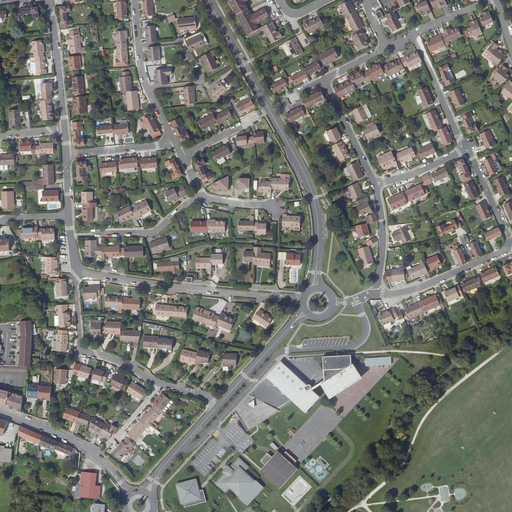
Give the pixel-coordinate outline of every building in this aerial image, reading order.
[(153,16),(151,0),(141,0),(143,8),(144,8),(144,11),(143,11),(144,17),(153,16)] [(228,0),(237,14),(248,8),(244,2),(247,0),(228,0)] [(396,0),(382,8),(385,14),(393,10),(399,7),(396,0)] [(423,12),(429,9),(425,0),(418,0),(414,2),(414,3),(418,11),(422,10),(423,12)] [(127,10),(126,1),(116,1),(118,19),(127,18),(127,12),(126,12),(126,10),(127,10)] [(346,16),(356,11),(354,7),(352,8),(348,1),(347,1),(341,4),(340,5),(346,16)] [(64,6),(59,7),(62,26),(71,25),(71,21),(67,21),(66,12),(70,11),(69,6),(64,6)] [(39,17),(38,8),(20,9),(20,12),(16,12),(17,22),(21,21),(21,19),(24,19),(24,15),(33,14),(33,18),(39,17)] [(248,8),(237,14),(248,35),(249,34),(253,32),(258,29),(259,29),(257,24),(270,17),(265,8),(251,15),(248,8)] [(381,17),(384,16),(380,10),(375,12),(379,19),(381,17)] [(393,10),(385,14),(386,15),(388,19),(387,20),(393,31),(402,26),(393,10)] [(355,31),(365,26),(356,11),(346,16),(355,31)] [(490,13),(485,15),(486,17),(484,17),(484,18),(480,20),(484,29),(494,25),(490,13)] [(189,28),(189,29),(197,28),(195,18),(177,20),(178,30),(187,29),(187,28),(189,28)] [(322,30),(326,28),(325,27),(320,18),(312,22),(305,26),(306,28),(308,32),(309,33),(321,27),(322,30)] [(274,24),(272,21),(262,27),(263,28),(271,44),(283,37),(280,31),(277,33),(275,29),(273,25),(274,24)] [(482,33),(477,21),(472,23),(473,25),(471,26),(472,27),(467,29),(471,37),(482,33)] [(147,43),(156,42),(155,25),(154,22),(150,23),(151,25),(145,26),(146,39),(147,43)] [(445,33),(440,35),(444,44),(449,42),(448,41),(461,36),(458,27),(450,30),(449,28),(444,30),(445,33)] [(365,37),(366,36),(363,30),(353,36),(359,49),(368,44),(366,40),(365,37)] [(123,31),(124,31),(115,31),(116,45),(125,44),(125,39),(123,39),(123,31)] [(70,44),(71,54),(81,53),(81,49),(79,35),(67,36),(67,42),(70,42),(70,44)] [(444,44),(440,35),(433,38),(434,39),(426,42),(430,52),(445,46),(444,44)] [(186,42),(191,52),(205,45),(201,36),(186,42)] [(296,36),(287,42),(296,57),(305,52),(298,40),(299,40),(296,36)] [(33,42),(34,58),(35,58),(43,57),(43,53),(42,45),(42,41),(33,42)] [(491,65),(494,68),(502,58),(498,55),(496,53),(493,51),(495,48),(490,44),(481,57),(487,62),(487,63),(491,66),(491,65)] [(160,60),(158,46),(147,48),(148,52),(149,51),(150,61),(160,60)] [(117,49),(116,49),(117,63),(128,62),(126,48),(117,49)] [(319,57),(324,67),(330,63),(330,62),(333,60),(338,58),(334,49),(319,57)] [(188,59),(189,62),(195,59),(191,52),(185,54),(188,59)] [(217,69),(210,52),(201,56),(208,73),(217,69)] [(410,67),(421,61),(417,53),(406,59),(405,57),(400,60),(403,67),(409,64),(410,67)] [(80,69),(79,56),(68,57),(69,62),(70,62),(71,70),(80,69)] [(43,57),(35,58),(37,75),(47,74),(45,57),(43,57)] [(404,68),(403,67),(400,60),(396,62),(396,61),(384,66),(389,76),(404,68)] [(318,62),(303,69),(304,70),(307,76),(312,73),(312,72),(313,71),(314,72),(321,68),(318,62)] [(369,70),(366,72),(370,80),(384,73),(379,63),(368,68),(369,70)] [(450,69),(448,64),(439,68),(447,85),(456,81),(454,77),(450,79),(447,71),(450,69)] [(497,68),(492,74),(503,83),(508,77),(505,74),(506,73),(504,72),(507,69),(501,65),(498,69),(497,68)] [(155,85),(167,84),(166,69),(155,71),(156,81),(155,81),(155,85)] [(303,80),(308,77),(307,76),(304,70),(290,78),(294,85),(301,81),(300,80),(302,79),(303,80)] [(351,78),(354,85),(365,80),(366,82),(370,80),(366,72),(362,73),(361,71),(350,76),(351,78)] [(74,95),(75,95),(84,94),(82,77),(72,78),(74,95)] [(119,78),(121,93),(126,92),(131,91),(130,77),(121,78),(119,78)] [(334,87),(339,97),(356,88),(354,85),(351,78),(344,82),(345,84),(341,86),(340,84),(339,84),(334,87)] [(284,79),(269,86),(273,93),(280,89),(280,88),(282,87),(282,88),(287,86),(284,79)] [(502,91),(511,98),(511,97),(511,82),(509,81),(502,91)] [(227,90),(219,82),(208,92),(215,100),(217,101),(220,98),(219,97),(227,90)] [(50,83),(41,84),(42,101),(50,100),(52,100),(51,90),(49,90),(49,84),(50,84),(50,83)] [(194,90),(194,86),(183,87),(183,92),(185,104),(186,104),(186,106),(190,105),(190,104),(194,103),(195,103),(195,100),(193,100),(193,95),(194,95),(194,90)] [(427,93),(428,92),(426,87),(417,91),(424,107),(433,103),(429,94),(428,95),(427,93)] [(455,102),(454,102),(457,107),(465,104),(458,88),(450,92),(453,100),(455,100),(455,102)] [(313,94),(301,100),(305,108),(324,99),(320,90),(315,93),(316,94),(313,95),(313,94)] [(136,101),(135,91),(131,91),(126,92),(128,110),(139,109),(138,101),(136,101)] [(75,97),(73,98),(74,110),(73,110),(74,115),(86,114),(86,109),(87,108),(85,96),(84,96),(75,97)] [(246,108),(254,104),(250,98),(236,105),(240,112),(245,109),(244,108),(246,108)] [(50,100),(42,101),(41,101),(41,103),(42,118),(42,121),(52,120),(50,100)] [(365,104),(362,105),(368,118),(371,116),(365,104)] [(362,105),(351,110),(358,123),(368,118),(362,105)] [(290,111),(284,113),(289,122),(304,114),(300,106),(292,110),(293,111),(290,112),(290,111)] [(218,123),(219,125),(226,121),(226,120),(227,119),(228,120),(233,117),(232,117),(229,109),(214,117),(218,123)] [(19,110),(9,111),(10,126),(20,125),(19,110)] [(437,130),(442,128),(437,117),(436,117),(435,115),(437,115),(435,110),(426,113),(426,114),(429,121),(434,132),(437,130)] [(470,113),(462,116),(461,117),(464,123),(465,126),(469,134),(478,130),(476,124),(472,126),(468,118),(472,116),(470,112),(470,113)] [(210,127),(218,123),(214,117),(213,114),(198,122),(203,131),(208,128),(207,127),(209,126),(210,127)] [(146,116),(142,117),(151,135),(159,131),(151,116),(147,118),(146,116)] [(173,126),(181,143),(190,138),(187,133),(184,135),(180,127),(183,125),(181,121),(180,118),(171,123),(173,126)] [(113,133),(113,135),(118,135),(118,134),(121,133),(121,134),(128,134),(128,132),(128,126),(128,124),(112,126),(113,133)] [(375,124),(363,130),(367,139),(380,133),(375,124)] [(113,133),(112,126),(97,127),(97,135),(106,134),(105,133),(107,133),(107,134),(113,133)] [(448,131),(446,126),(442,128),(437,130),(444,145),(452,141),(449,133),(448,134),(447,132),(448,131)] [(82,127),(72,128),(74,146),(84,146),(83,140),(79,140),(79,131),(83,131),(82,127)] [(326,132),(331,141),(340,137),(336,127),(326,132)] [(484,140),(483,141),(487,148),(495,145),(489,130),(480,134),(482,139),(484,139),(484,140)] [(244,138),(244,136),(236,137),(237,145),(254,143),(253,137),(246,137),(244,138)] [(331,141),(333,145),(341,141),(342,140),(340,137),(331,141)] [(35,147),(35,146),(32,146),(32,141),(20,141),(20,151),(32,151),(32,153),(36,153),(35,147)] [(333,145),(332,145),(340,161),(344,158),(350,156),(344,144),(342,144),(341,141),(333,145)] [(36,153),(36,155),(54,154),(54,144),(40,144),(40,146),(35,147),(36,153)] [(432,144),(417,150),(421,159),(436,152),(432,144)] [(219,149),(211,153),(215,161),(231,153),(226,145),(221,147),(222,149),(220,150),(219,149)] [(397,155),(400,160),(401,162),(412,157),(408,147),(396,153),(397,155)] [(396,163),(391,151),(377,158),(383,169),(396,163)] [(14,164),(14,154),(0,155),(0,170),(1,170),(5,170),(7,170),(8,169),(8,167),(7,167),(7,164),(14,164)] [(137,167),(136,158),(128,159),(128,160),(125,160),(125,159),(119,160),(120,169),(137,167)] [(142,169),(157,167),(156,158),(151,158),(152,160),(149,160),(149,158),(141,159),(142,169)] [(182,175),(173,158),(164,162),(167,166),(170,164),(174,172),(170,174),(173,179),(182,175)] [(203,158),(193,163),(202,180),(211,175),(209,171),(205,173),(201,166),(205,164),(203,158)] [(471,176),(463,158),(454,162),(457,168),(460,166),(464,174),(460,176),(462,180),(471,176)] [(492,161),(491,158),(484,161),(487,166),(488,165),(489,167),(487,168),(491,175),(498,172),(497,172),(493,162),(492,161)] [(86,166),(85,161),(76,162),(77,181),(87,180),(87,175),(83,176),(82,167),(86,166)] [(494,161),(493,162),(497,172),(502,170),(498,162),(494,161)] [(117,171),(116,162),(111,162),(111,164),(108,164),(108,163),(100,163),(101,173),(117,171)] [(346,167),(354,181),(359,179),(363,177),(356,162),(346,167)] [(44,185),(54,184),(53,164),(48,164),(44,165),(43,165),(44,185)] [(449,175),(445,167),(438,170),(439,171),(437,173),(436,171),(431,173),(435,182),(449,175)] [(422,177),(421,177),(424,183),(425,185),(431,182),(427,174),(422,177)] [(229,176),(211,184),(214,189),(228,190),(229,176)] [(510,192),(502,177),(494,181),(496,186),(497,185),(498,188),(497,188),(501,196),(510,192)] [(250,178),(238,178),(237,189),(249,189),(250,178)] [(289,179),(272,178),(271,181),(271,188),(275,188),(275,189),(289,190),(289,179)] [(475,186),(471,179),(463,183),(471,200),(480,196),(476,189),(475,189),(474,187),(475,186)] [(267,192),(271,192),(271,188),(271,181),(260,181),(259,190),(267,191),(267,192)] [(357,183),(347,187),(354,201),(363,196),(357,183)] [(420,185),(405,191),(406,193),(410,201),(425,194),(423,189),(421,186),(420,185)] [(180,197),(184,195),(179,186),(175,188),(175,187),(166,191),(171,200),(175,197),(179,196),(180,197)] [(13,191),(2,192),(2,203),(2,209),(15,209),(15,204),(13,204),(13,191)] [(54,193),(54,191),(42,192),(43,202),(59,202),(58,192),(54,193)] [(88,203),(92,203),(91,192),(81,192),(82,203),(88,203)] [(407,203),(403,194),(402,193),(387,201),(392,211),(407,204),(407,203)] [(134,216),(136,219),(140,217),(139,216),(150,210),(145,201),(130,209),(134,216)] [(359,205),(357,206),(361,216),(371,211),(370,208),(369,205),(370,205),(369,201),(359,205)] [(486,207),(487,207),(485,202),(476,206),(483,220),(491,216),(488,208),(487,209),(486,207)] [(134,216),(130,209),(129,206),(116,212),(120,221),(126,218),(127,219),(134,216)] [(83,207),(83,215),(83,220),(92,220),(92,207),(83,207)] [(366,223),(377,221),(375,214),(365,216),(366,223)] [(300,231),(300,217),(287,216),(287,215),(283,215),(282,227),(294,227),(294,230),(300,231)] [(441,236),(461,227),(457,218),(450,221),(452,225),(443,228),(442,225),(436,227),(441,236)] [(211,220),(207,220),(207,222),(207,231),(225,232),(225,222),(216,222),(211,222),(211,220)] [(203,231),(207,231),(207,222),(203,222),(191,221),(191,232),(203,232),(203,231)] [(254,222),(239,222),(238,230),(254,230),(254,222)] [(254,222),(254,230),(257,230),(257,233),(266,233),(266,224),(262,224),(262,222),(254,222)] [(365,223),(355,226),(358,238),(364,236),(367,235),(369,235),(365,223)] [(37,238),(37,229),(37,227),(21,228),(21,230),(21,236),(21,238),(37,238)] [(495,238),(502,235),(499,227),(484,234),(487,241),(493,238),(493,237),(494,237),(495,238)] [(411,239),(405,228),(391,235),(395,241),(400,238),(403,243),(411,239)] [(37,238),(37,240),(54,239),(53,229),(37,229),(37,238)] [(170,247),(166,237),(154,241),(154,242),(149,243),(152,252),(157,251),(157,252),(170,247)] [(368,246),(377,241),(374,237),(368,240),(365,242),(368,246)] [(9,238),(0,239),(0,250),(10,249),(9,238)] [(95,255),(95,246),(95,241),(85,241),(85,257),(96,257),(95,255)] [(476,241),(469,244),(471,247),(472,249),(473,249),(474,251),(472,251),(476,259),(483,256),(476,241)] [(124,254),(124,257),(143,256),(142,245),(123,246),(124,247),(124,254)] [(101,255),(101,259),(107,259),(107,256),(119,256),(119,254),(119,247),(119,246),(101,247),(101,255)] [(368,246),(357,249),(363,266),(373,263),(368,246)] [(253,261),(253,265),(257,265),(258,263),(269,264),(270,254),(260,253),(261,247),(253,247),(253,252),(253,261)] [(453,251),(459,266),(467,263),(463,255),(462,256),(461,254),(463,253),(462,251),(460,248),(453,251)] [(244,261),(253,261),(253,252),(244,252),(244,261)] [(293,264),(292,265),(300,265),(300,256),(295,256),(295,255),(287,255),(287,252),(279,252),(278,260),(286,260),(286,264),(289,264),(289,263),(291,263),(291,264),(293,264)] [(222,254),(211,255),(211,256),(211,264),(223,264),(222,254)] [(441,265),(437,255),(426,260),(431,271),(435,269),(434,268),(441,265)] [(57,257),(41,256),(41,261),(46,261),(46,273),(56,273),(57,257)] [(196,267),(211,266),(211,264),(211,256),(196,257),(196,267)] [(178,273),(178,258),(170,258),(170,261),(157,262),(157,271),(169,271),(169,273),(178,273)] [(511,262),(503,266),(507,276),(511,273),(510,269),(511,268),(511,262)] [(411,280),(428,272),(424,263),(407,271),(411,280)] [(489,272),(488,271),(480,274),(484,283),(500,276),(496,267),(491,270),(491,271),(489,272)] [(392,281),(405,280),(404,269),(391,270),(392,281)] [(465,293),(481,286),(477,277),(469,281),(469,282),(467,283),(466,282),(461,284),(465,293)] [(66,294),(66,278),(59,278),(59,280),(56,280),(57,294),(66,294)] [(100,295),(100,285),(93,286),(93,287),(88,287),(83,287),(83,297),(97,297),(97,295),(100,295)] [(449,302),(463,295),(459,285),(455,287),(456,287),(444,292),(449,302)] [(436,295),(418,302),(423,313),(440,305),(436,295)] [(123,297),(106,296),(106,306),(111,306),(119,307),(118,310),(118,312),(122,312),(122,308),(123,297)] [(128,297),(123,297),(122,308),(132,309),(140,309),(140,299),(128,298),(128,297)] [(409,319),(423,313),(418,302),(415,304),(415,305),(405,309),(409,319)] [(170,305),(156,304),(155,314),(170,315),(170,305)] [(188,307),(170,305),(170,315),(187,317),(188,307)] [(217,315),(197,308),(193,318),(213,325),(217,315)] [(395,308),(385,312),(386,314),(379,317),(383,325),(395,320),(394,319),(398,317),(395,308)] [(262,312),(262,311),(259,309),(253,318),(267,327),(272,319),(268,317),(262,312)] [(66,312),(58,312),(58,315),(59,325),(65,324),(70,324),(69,312),(66,312)] [(225,313),(221,312),(219,316),(216,323),(231,329),(236,319),(224,315),(225,313)] [(101,333),(101,319),(93,319),(93,323),(92,323),(92,333),(94,333),(101,333)] [(31,320),(21,321),(21,325),(17,325),(17,329),(18,333),(22,333),(22,335),(21,339),(18,339),(17,346),(21,347),(21,350),(20,354),(16,354),(16,357),(16,361),(20,361),(20,366),(28,366),(30,366),(30,358),(31,351),(32,343),(32,336),(31,320)] [(121,332),(121,329),(122,322),(106,322),(106,333),(113,333),(113,332),(121,332)] [(139,340),(141,330),(121,329),(121,332),(121,334),(121,340),(126,340),(126,339),(134,339),(134,340),(139,340)] [(67,334),(68,330),(59,330),(58,334),(57,350),(67,351),(68,334),(67,334)] [(158,338),(159,336),(144,336),(144,347),(158,347),(158,338)] [(173,339),(158,338),(158,347),(163,347),(162,349),(167,349),(173,349),(173,339)] [(181,360),(192,363),(195,353),(184,349),(181,360)] [(211,353),(199,350),(198,353),(195,364),(200,365),(201,362),(201,360),(204,361),(209,362),(211,353)] [(229,364),(232,364),(237,364),(237,354),(224,353),(223,366),(229,366),(229,364)] [(329,398),(355,381),(362,377),(352,362),(350,363),(350,356),(322,357),(323,370),(328,369),(328,379),(320,384),(329,398)] [(365,365),(391,365),(391,357),(365,357),(365,365)] [(301,380),(281,360),(267,375),(292,399),(311,387),(310,383),(306,386),(301,380)] [(91,368),(80,365),(79,370),(77,375),(88,379),(91,368)] [(100,370),(95,368),(92,377),(105,381),(109,370),(105,369),(104,371),(100,370)] [(56,369),(55,384),(65,384),(67,369),(56,369)] [(312,390),(320,384),(328,379),(328,369),(323,370),(323,379),(311,387),(292,399),(277,409),(245,430),(246,432),(294,401),(312,390)] [(126,379),(115,374),(110,384),(121,389),(126,379)] [(146,391),(132,382),(127,390),(138,397),(141,399),(142,397),(145,392),(146,391)] [(38,385),(38,384),(28,383),(27,396),(37,397),(38,385)] [(38,385),(37,397),(42,397),(46,398),(45,399),(50,399),(51,385),(46,385),(46,386),(38,385)] [(320,397),(312,390),(294,401),(306,412),(320,397)] [(22,412),(24,396),(6,392),(4,406),(7,407),(13,409),(22,412)] [(171,400),(161,392),(157,397),(153,402),(160,408),(163,410),(171,400)] [(249,395),(234,412),(245,430),(277,409),(249,395)] [(74,415),(73,416),(78,417),(80,413),(82,407),(67,403),(65,412),(74,415)] [(147,427),(149,428),(160,414),(152,408),(147,413),(141,421),(147,427)] [(125,419),(127,421),(130,417),(123,412),(122,414),(126,418),(125,419)] [(146,412),(143,415),(139,420),(141,421),(147,413),(146,412)] [(82,424),(90,427),(94,418),(80,413),(78,417),(77,422),(82,424)] [(90,427),(101,433),(106,424),(94,418),(90,427)] [(137,423),(128,433),(128,434),(136,441),(145,430),(147,427),(141,421),(139,420),(137,423)] [(101,433),(100,434),(109,439),(116,427),(112,424),(111,426),(106,424),(101,433)] [(40,444),(43,435),(34,431),(20,426),(17,454),(23,456),(25,447),(22,447),(22,445),(23,445),(24,440),(23,440),(24,436),(27,438),(38,442),(40,444)] [(291,427),(288,433),(292,436),(296,430),(291,427)] [(58,441),(47,437),(43,435),(40,444),(47,446),(52,448),(56,449),(56,448),(70,453),(71,450),(74,451),(75,448),(58,441)] [(122,441),(119,444),(120,444),(113,453),(120,460),(131,448),(132,449),(136,445),(128,438),(124,442),(122,441)] [(275,450),(278,447),(272,442),(270,445),(275,450)] [(0,458),(4,459),(4,461),(11,461),(12,449),(5,448),(5,446),(0,445),(0,458)] [(266,464),(260,470),(279,489),(297,470),(277,452),(273,456),(266,451),(259,458),(266,464)] [(223,475),(215,484),(225,494),(230,489),(240,499),(239,500),(247,507),(248,506),(264,488),(265,487),(257,480),(256,481),(245,472),(249,467),(239,458),(230,467),(228,466),(221,473),(223,475)] [(82,472),(79,496),(99,499),(100,486),(95,485),(97,474),(82,472)] [(49,481),(49,474),(40,473),(39,480),(49,481)] [(196,480),(176,484),(181,504),(183,503),(184,508),(205,503),(203,491),(197,492),(197,488),(198,488),(196,480)]
